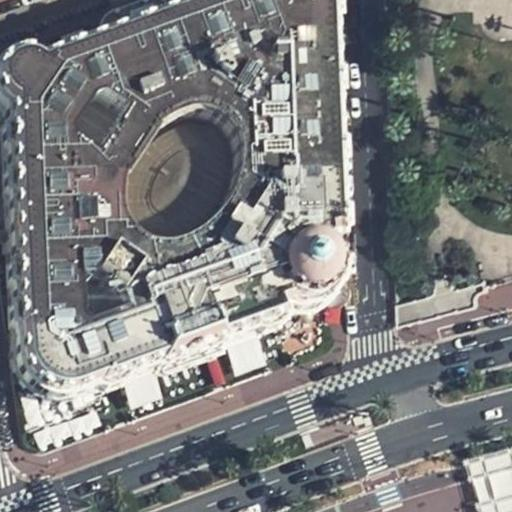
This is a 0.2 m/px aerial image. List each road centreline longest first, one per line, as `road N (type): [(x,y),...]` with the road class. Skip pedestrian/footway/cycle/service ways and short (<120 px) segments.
road 1 (residential): [(361,0),(373,341),(384,381)]
road 2 (primary): [(384,381),(26,511)]
road 3 (primary): [(208,511),(455,425)]
road 4 (primary): [(511,347),(384,381)]
